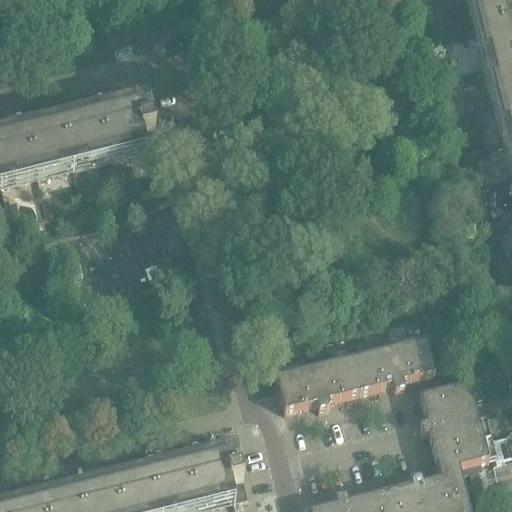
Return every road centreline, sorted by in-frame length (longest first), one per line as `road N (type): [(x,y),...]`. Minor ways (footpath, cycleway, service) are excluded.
road 1 (residential): [(262,428),(247,409),(213,278),(211,214),(177,69)]
road 2 (residential): [(262,428),(0,491)]
road 3 (residential): [(177,69),(202,46),(384,0)]
road 4 (residential): [(0,103),(130,71),(177,69)]
road 5 (residential): [(278,475),(409,442)]
